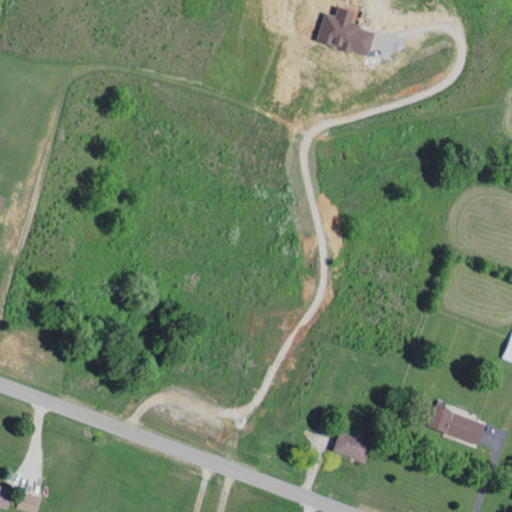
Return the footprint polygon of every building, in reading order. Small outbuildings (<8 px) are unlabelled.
[(372,57),(381,32),(357,23),(362,10),(345,4),(341,16),(330,12),(320,39),(372,57)] [(0,224),(1,225),(9,197),(0,194),(0,224)] [(436,428),(481,445),(489,422),(445,406),(436,428)] [(367,461),(374,442),(344,430),(336,450),(367,461)] [(15,488),(0,485),(0,506),(12,508),(15,488)] [(41,511),(46,497),(26,492),(21,509),(31,511),(41,511)]
